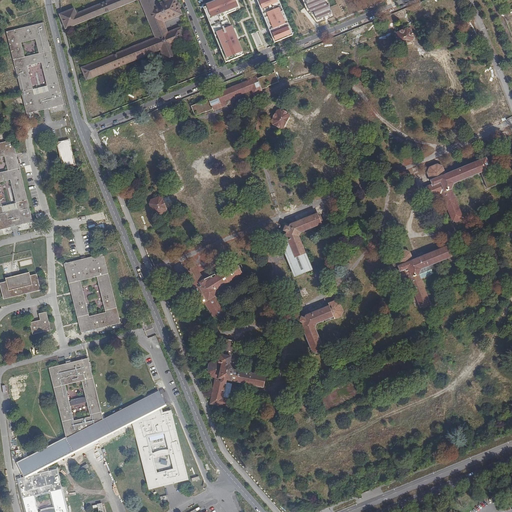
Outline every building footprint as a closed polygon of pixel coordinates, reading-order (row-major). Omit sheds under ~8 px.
[(83,68),(88,79),(161,49),(167,64),(178,59),(172,45),(183,40),(178,29),(168,33),(163,22),(182,14),(175,0),(167,0),(156,5),(153,0),(112,0),(77,15),(74,9),(61,14),(66,28),(135,0),(140,0),(156,38),(83,68)] [(238,8),(234,0),(213,0),(200,5),(223,63),(244,55),(227,12),(238,8)] [(293,35),(278,0),(255,0),(273,43),(293,35)] [(303,0),(309,13),(313,12),(317,21),(332,15),(328,5),(326,6),(323,0),(303,0)] [(447,0),(452,13),(459,11),(455,0),(447,0)] [(52,66),(54,66),(51,51),(49,52),(45,36),(47,36),(44,24),(7,32),(17,78),(20,77),(23,92),(21,93),(26,114),(37,111),(36,109),(51,105),(52,108),(63,105),(59,84),(56,84),(52,66)] [(369,25),(351,30),(353,36),(364,33),(363,31),(366,30),(366,29),(370,28),(369,25)] [(402,46),(412,41),(413,38),(411,30),(407,29),(397,33),(396,37),(398,44),(402,46)] [(255,47),(262,45),(259,31),(252,33),(255,47)] [(352,46),(368,42),(366,34),(351,38),(352,46)] [(345,44),(330,48),(333,55),(347,51),(345,44)] [(491,104),(472,111),(477,126),(509,115),(491,64),(481,67),(482,70),(479,71),(491,104)] [(267,87),(278,82),(274,73),(263,78),(263,77),(257,79),(257,78),(208,98),(208,100),(202,102),(202,103),(192,107),(195,116),(206,112),(212,110),(213,111),(226,106),(254,95),(254,94),(262,91),(262,90),(267,88),(267,87)] [(284,127),(289,117),(288,114),(280,110),(276,111),(271,121),(273,125),(279,129),(284,127)] [(23,201),(19,184),(21,183),(17,168),(15,169),(12,154),(14,153),(11,140),(0,143),(0,229),(5,228),(5,226),(18,223),(19,225),(30,222),(25,201),(23,201)] [(73,166),(68,140),(56,143),(62,169),(73,166)] [(233,170),(193,183),(181,146),(169,150),(182,189),(172,193),(176,204),(189,200),(202,237),(214,233),(201,194),(237,182),(233,170)] [(453,183),(480,172),(489,168),(485,159),(445,175),(441,167),(436,164),(429,168),(427,172),(432,184),(425,187),(429,197),(441,193),(452,221),(455,221),(456,222),(459,220),(459,219),(462,217),(450,188),(453,183)] [(489,168),(480,172),(486,188),(495,185),(489,168)] [(166,209),(163,199),(159,198),(151,201),(150,205),(154,214),(158,216),(165,213),(166,209)] [(307,274),(313,271),(311,267),(309,268),(303,254),(305,254),(298,237),(300,232),(320,224),(319,221),(321,220),(319,216),(317,216),(316,214),(290,225),(288,228),(285,226),(284,230),(286,231),(286,234),(280,237),(295,275),(306,271),(307,274)] [(154,239),(151,233),(145,235),(147,242),(154,239)] [(511,258),(511,240),(508,238),(500,252),(511,258)] [(429,303),(419,279),(417,274),(420,269),(429,265),(450,256),(449,254),(451,252),(449,248),(447,249),(446,247),(412,260),(408,252),(404,250),(397,253),(395,258),(399,271),(392,273),(396,283),(408,278),(419,307),(422,306),(423,308),(427,306),(426,304),(429,303)] [(119,328),(102,260),(91,262),(92,265),(75,269),(75,266),(63,269),(80,337),(95,334),(95,331),(103,330),(104,332),(119,328)] [(220,321),(227,318),(213,296),(215,289),(232,278),(248,268),(244,262),(241,264),(239,262),(214,278),(212,275),(203,279),(195,267),(186,273),(193,284),(192,285),(195,290),(192,291),(191,296),(195,303),(201,304),(205,302),(216,321),(219,319),(220,321)] [(417,274),(419,279),(429,276),(428,271),(431,270),(429,265),(420,269),(417,274)] [(0,285),(0,296),(3,303),(23,298),(23,296),(27,295),(28,297),(39,295),(35,279),(29,281),(28,277),(4,283),(4,286),(0,285)] [(333,317),(334,318),(339,316),(341,311),(338,303),(334,302),(328,304),(329,306),(305,316),(304,318),(300,317),(299,321),(302,322),(301,325),(312,352),(315,351),(315,353),(322,350),(320,343),(313,327),(314,323),(324,320),(333,317)] [(33,329),(32,327),(27,328),(30,339),(48,334),(44,317),(37,319),(39,325),(39,328),(33,329)] [(265,386),(266,376),(232,369),(228,363),(233,342),(222,339),(218,361),(213,361),(209,364),(208,371),(211,376),(215,377),(210,404),(233,408),(235,406),(236,402),(234,400),(228,399),(231,384),(225,383),(225,379),(265,386)] [(100,424),(85,363),(75,366),(75,368),(58,373),(57,370),(46,373),(59,426),(65,439),(71,453),(128,424),(145,493),(159,490),(158,489),(168,486),(168,487),(183,484),(167,415),(160,417),(158,410),(162,408),(156,396),(100,424)] [(66,455),(71,453),(65,439),(60,442),(66,455)] [(26,511),(68,511),(58,469),(52,471),(50,464),(66,455),(60,442),(18,464),(25,478),(18,480),(26,511)]
